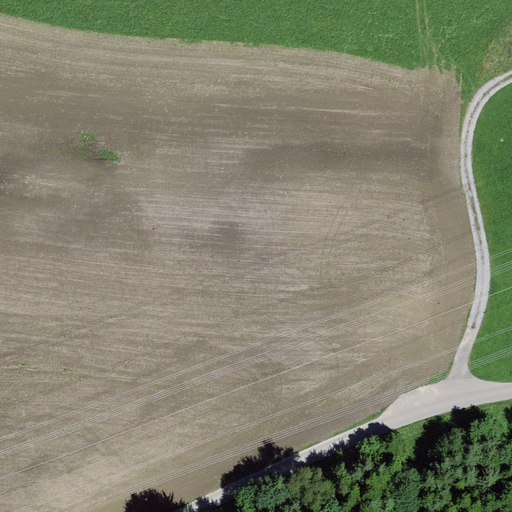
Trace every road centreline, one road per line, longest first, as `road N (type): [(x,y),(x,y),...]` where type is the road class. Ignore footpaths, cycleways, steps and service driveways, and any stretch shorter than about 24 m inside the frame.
road 1 (track): [(456,398),(485,278),(467,177),(470,117),(486,91),(511,76)]
road 2 (unclassified): [(196,511),(379,426),(456,398),(511,391)]
